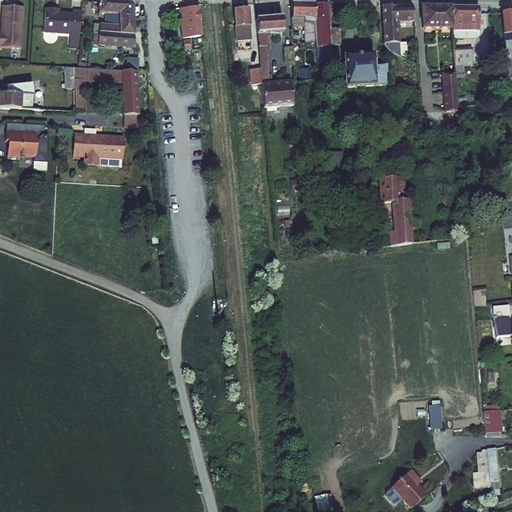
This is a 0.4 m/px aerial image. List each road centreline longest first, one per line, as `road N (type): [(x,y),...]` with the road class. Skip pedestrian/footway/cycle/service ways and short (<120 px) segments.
road 1 (unclassified): [(155,0),(159,70),(181,130),(194,265),(189,299),(172,330)]
road 2 (residential): [(0,242),(137,296),(172,330)]
road 3 (residential): [(172,330),(214,511)]
road 4 (unknown): [(360,0),(342,72),(343,177)]
